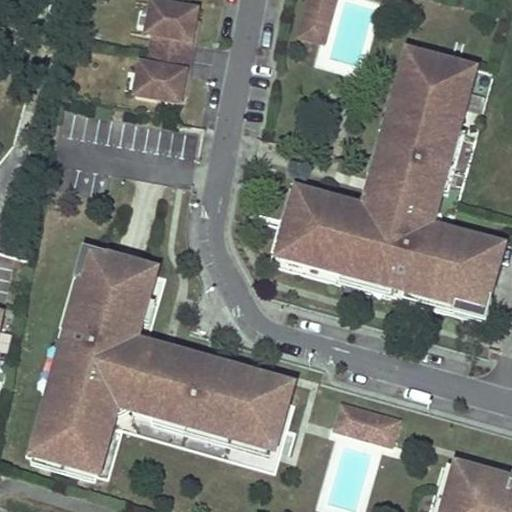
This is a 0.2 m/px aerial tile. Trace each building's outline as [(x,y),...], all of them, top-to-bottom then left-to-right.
[(333,6),(334,0),(313,0),(303,38),(322,43),(328,23),(317,20),(322,3),(333,6)] [(328,23),(333,6),(322,3),(317,20),(328,23)] [(191,46),(197,15),(152,7),(146,38),(152,39),(150,54),(183,60),(185,45),(191,46)] [(191,46),(185,45),(183,60),(188,61),(191,46)] [(186,77),(180,76),(183,60),(150,54),(147,69),(140,68),(134,99),(180,108),(186,77)] [(188,61),(183,60),(180,76),(186,77),(188,61)] [(433,86),(437,68),(423,64),(418,81),(433,86)] [(376,209),(371,225),(358,222),(360,216),(300,200),(282,264),(393,294),(392,302),(405,306),(408,297),(458,311),(459,306),(486,313),(502,255),(438,237),(436,243),(423,239),(428,223),(432,220),(434,219),(473,78),(437,68),(433,86),(418,81),(405,78),(385,153),(376,151),(372,166),(380,168),(370,207),(376,209)] [(438,237),(440,231),(432,220),(428,223),(423,239),(436,243),(438,237)] [(88,290),(96,262),(83,258),(61,336),(64,337),(70,338),(84,289),(88,290)] [(109,423),(113,407),(131,411),(134,416),(274,457),(284,420),(266,415),(274,388),(201,367),(203,359),(188,354),(185,362),(146,351),(145,357),(128,352),(132,340),(137,342),(138,340),(155,279),(96,262),(88,290),(84,289),(70,338),(64,337),(59,351),(65,353),(34,462),(98,480),(114,424),(109,423)] [(483,327),(486,313),(459,306),(458,311),(408,297),(405,306),(405,307),(483,327)] [(188,354),(138,340),(137,342),(132,340),(128,352),(145,357),(146,351),(185,362),(188,354)] [(284,420),(292,393),(274,388),(266,415),(284,420)] [(134,416),(131,411),(113,407),(109,423),(114,424),(120,426),(134,416)] [(353,435),(356,425),(374,430),(371,440),(390,446),(395,427),(345,412),(339,431),(353,435)] [(371,440),(374,430),(356,425),(353,435),(371,440)] [(511,511),(511,487),(459,473),(447,511),(511,511)]
